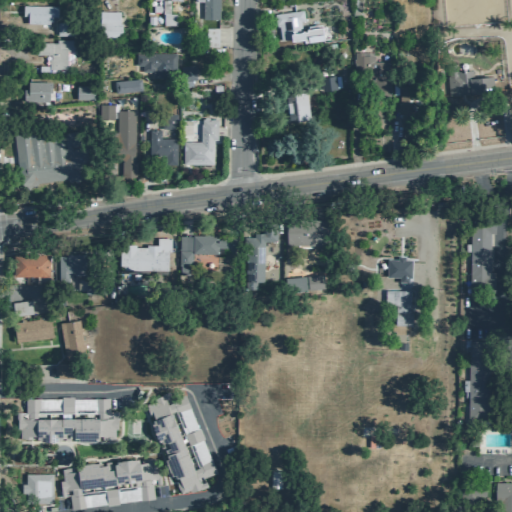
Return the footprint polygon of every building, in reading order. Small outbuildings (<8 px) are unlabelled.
[(161,0),(161,24),(173,24),(173,13),(168,13),(168,0),(161,0)] [(218,19),(218,0),(200,0),(200,19),(218,19)] [(21,4),(56,5),(56,16),(48,16),(48,24),(26,24),(26,16),(21,16),(21,4)] [(273,14),(277,40),(287,38),(288,42),(302,40),(302,42),(322,39),(320,26),(304,28),(304,30),(300,31),(298,21),(302,20),(301,9),(273,14)] [(97,10),(97,40),(120,40),(121,23),(118,23),(119,11),(97,10)] [(56,21),(56,35),(73,35),(73,22),(56,21)] [(217,28),(217,47),(196,47),(196,28),(217,28)] [(71,39),(55,39),(55,42),(34,41),(34,54),(47,54),(47,65),(37,65),(37,72),(46,72),(46,68),(64,68),(65,50),(71,50),(71,39)] [(352,50),(352,74),(369,74),(370,97),(387,97),(387,63),(373,63),(373,50),(352,50)] [(175,53),(135,53),(135,64),(141,64),(141,71),(151,71),(151,77),(168,77),(168,72),(175,72),(175,53)] [(178,66),(180,82),(194,80),(193,64),(178,66)] [(335,88),(319,91),(316,67),(332,65),(335,88)] [(447,72),(449,95),(490,92),(489,76),(470,77),(470,70),(447,72)] [(112,81),(113,93),(140,90),(139,78),(112,81)] [(50,81),(50,89),(52,89),(52,99),(47,99),(47,101),(22,101),(22,89),(26,89),(26,81),(50,81)] [(277,85),(281,122),(308,119),(303,81),(277,85)] [(212,85),(212,92),(220,92),(220,84),(212,85)] [(75,85),(75,99),(92,99),(92,85),(75,85)] [(397,85),(397,127),(412,127),(412,117),(419,117),(419,99),(414,99),(414,85),(397,85)] [(133,110),(132,161),(134,161),(134,176),(108,176),(108,126),(100,126),(100,104),(113,104),(113,109),(133,110)] [(175,128),(160,128),(160,110),(175,110),(175,128)] [(215,119),(215,139),(212,139),(212,164),(180,164),(181,141),(198,141),(198,124),(200,124),(200,118),(215,119)] [(179,124),(179,133),(189,133),(189,124),(179,124)] [(12,133),(49,128),(50,136),(70,133),(69,128),(82,126),(86,158),(83,163),(84,170),(75,182),(71,179),(69,182),(64,179),(36,182),(32,187),(18,183),(12,133)] [(147,129),(147,155),(163,155),(163,163),(174,164),(175,138),(159,137),(159,129),(147,129)] [(284,244),(328,245),(328,218),(285,217),(284,244)] [(492,291),(468,291),(469,218),(493,218),(493,232),(488,232),(488,271),(492,271),(492,291)] [(274,224),(261,224),(261,233),(253,233),(253,237),(242,237),(243,290),(255,290),(255,281),(262,281),(262,242),(275,242),(274,224)] [(234,254),(234,238),(217,238),(217,235),(191,234),(191,236),(178,236),(178,264),(190,264),(190,253),(216,253),(216,248),(226,248),(225,254),(234,254)] [(169,237),(169,251),(166,251),(165,270),(117,269),(118,244),(133,244),(133,246),(144,247),(144,244),(155,244),(155,237),(169,237)] [(47,275),(11,275),(11,254),(47,254),(47,275)] [(66,281),(57,281),(57,254),(97,254),(96,273),(71,273),(71,276),(66,276),(66,281)] [(409,259),(408,277),(406,277),(406,282),(397,282),(397,277),(384,276),(385,258),(395,259),(395,256),(402,256),(402,259),(409,259)] [(321,274),(322,288),(284,292),(282,278),(321,274)] [(409,290),(407,325),(392,325),(392,313),(382,312),(383,289),(409,290)] [(31,313),(12,315),(11,302),(29,299),(31,313)] [(51,336),(14,341),(12,321),(48,317),(51,336)] [(58,322),(63,360),(83,357),(77,319),(58,322)] [(466,340),(465,418),(494,419),(494,400),(485,399),(486,357),(493,357),(494,340),(466,340)] [(55,363),(55,378),(84,378),(85,364),(55,363)] [(215,472),(202,478),(206,486),(189,493),(187,490),(179,494),(173,480),(176,479),(176,478),(171,479),(163,459),(166,457),(158,439),(156,440),(150,424),(151,424),(149,420),(153,419),(152,416),(150,417),(144,402),(158,396),(158,395),(167,391),(170,400),(183,394),(215,472)] [(117,411),(107,411),(107,397),(22,397),(22,410),(13,410),(13,420),(15,420),(15,429),(18,429),(18,438),(32,438),(32,435),(35,435),(35,438),(37,438),(37,440),(57,440),(57,438),(71,438),(71,440),(93,440),(93,438),(113,438),(113,429),(116,429),(117,411)] [(153,499),(69,510),(67,495),(60,496),(58,481),(62,481),(60,469),(71,467),(71,472),(76,471),(75,465),(134,458),(135,460),(153,457),(154,465),(157,465),(160,484),(152,485),(153,499)] [(51,473),(24,473),(24,483),(20,483),(20,503),(50,504),(51,473)] [(511,481),(511,511),(491,511),(492,481),(511,481)] [(483,483),(458,483),(457,511),(478,511),(478,501),(483,501),(483,483)]
